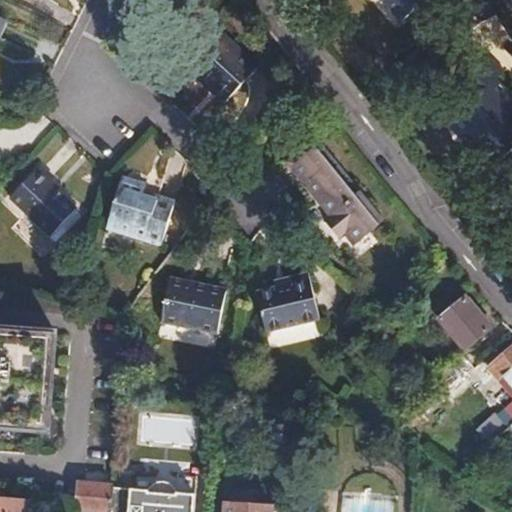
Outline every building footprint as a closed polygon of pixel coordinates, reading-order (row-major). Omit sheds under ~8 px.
[(378,0),(399,23),(425,0),(378,0)] [(176,60),(201,84),(205,80),(223,99),(253,67),(209,25),(176,60)] [(472,131),(467,136),(496,165),(511,148),(511,108),(511,106),(511,101),(494,83),(501,75),(487,61),(455,91),(469,106),(458,116),(472,131)] [(205,80),(201,84),(220,103),(223,99),(205,80)] [(458,144),(467,136),(472,131),(458,116),(445,131),(458,144)] [(358,239),(381,221),(314,137),(287,158),(331,215),(324,221),(338,239),(350,229),(358,239)] [(7,197),(47,235),(73,208),(47,182),(50,178),(37,165),(7,197)] [(156,242),(168,198),(138,190),(139,183),(116,177),(101,227),(156,242)] [(262,330),(316,318),(305,272),(283,277),(284,283),(252,291),(262,330)] [(215,333),(221,288),(164,280),(157,326),(215,333)] [(464,352),(491,329),(464,298),(437,321),(464,352)] [(0,427),(44,431),(51,332),(41,332),(41,328),(34,328),(34,332),(0,328),(0,427)] [(511,347),(487,369),(511,400),(511,347)] [(447,388),(472,368),(462,356),(437,375),(447,388)] [(488,439),(507,426),(499,415),(480,427),(488,439)] [(191,511),(193,494),(173,492),(173,490),(169,483),(164,480),(160,479),(156,479),(150,481),(144,490),(109,488),(106,511),(191,511)] [(106,511),(109,488),(73,485),(70,511),(106,511)] [(266,511),(267,506),(250,505),(250,497),(243,497),(243,493),(228,492),(228,503),(222,503),(221,511),(266,511)] [(390,511),(392,501),(339,498),(338,511),(390,511)] [(0,511),(27,511),(28,503),(0,500),(0,511)]
